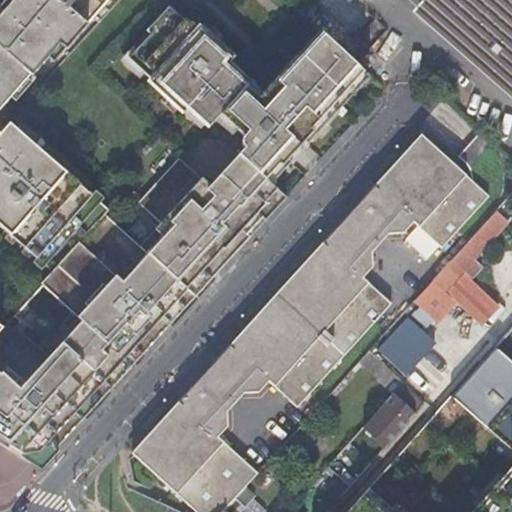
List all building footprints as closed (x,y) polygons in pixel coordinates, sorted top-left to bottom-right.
[(0,77),(16,92),(30,75),(31,77),(59,45),(65,50),(87,25),(86,24),(107,0),(5,0),(0,6),(0,12),(2,14),(0,15),(0,77)] [(511,0),(430,0),(421,11),(511,93),(511,0)] [(47,457),(284,197),(269,183),(289,161),(305,144),(348,97),(342,92),(363,70),(319,29),(297,53),(301,57),(287,72),(283,69),(261,92),(257,97),(244,86),(249,81),(228,62),(233,56),(200,26),(196,30),(183,18),(182,20),(167,6),(145,31),(149,34),(126,58),(150,79),(148,82),(181,112),(186,107),(207,127),(219,115),(242,136),(241,137),(241,138),(240,138),(240,139),(240,140),(240,141),(240,142),(240,143),(240,144),(241,144),(241,145),(242,146),(242,147),(243,147),(208,186),(177,157),(136,202),(159,223),(138,246),(105,215),(41,285),(80,321),(47,357),(7,321),(1,328),(0,328),(0,437),(33,458),(40,457),(47,457)] [(371,19),(354,37),(368,50),(384,31),(371,19)] [(297,53),(283,69),(287,72),(301,57),(297,53)] [(363,70),(342,92),(348,97),(368,75),(363,70)] [(0,328),(1,328),(0,327),(0,227),(51,272),(40,284),(41,285),(105,215),(109,211),(9,124),(3,130),(0,133),(0,109),(16,92),(0,77),(0,328)] [(249,81),(244,86),(257,97),(261,92),(249,81)] [(129,451),(195,511),(218,511),(233,495),(241,487),(254,472),(216,436),(225,425),(224,410),(232,401),(241,392),(255,392),(267,380),(294,406),(298,401),(387,303),(361,277),(370,266),(369,249),(376,242),(385,233),(401,232),(411,220),(439,246),(486,195),(478,188),(419,132),(343,216),(203,370),(129,451)] [(508,218),(495,206),(451,254),(430,277),(455,298),(477,318),(495,298),(470,275),(482,263),(474,256),(508,218)] [(455,298),(430,277),(412,298),(436,319),(455,298)] [(399,319),(376,343),(409,373),(433,347),(399,319)] [(511,511),(511,362),(492,345),(454,388),(487,417),(481,423),(511,450),(511,463),(469,511),(396,511),(367,487),(344,511),(511,511)] [(413,412),(424,400),(367,347),(355,360),(391,392),(413,412)] [(355,375),(348,369),(327,392),(334,397),(355,375)] [(449,395),(481,423),(487,417),(454,388),(449,395)] [(382,447),(413,412),(391,392),(361,426),(373,437),(372,438),(382,447)] [(233,495),(242,503),(250,495),(241,487),(233,495)] [(218,511),(247,511),(246,511),(239,511),(238,511),(233,511),(242,503),(233,495),(218,511)]
